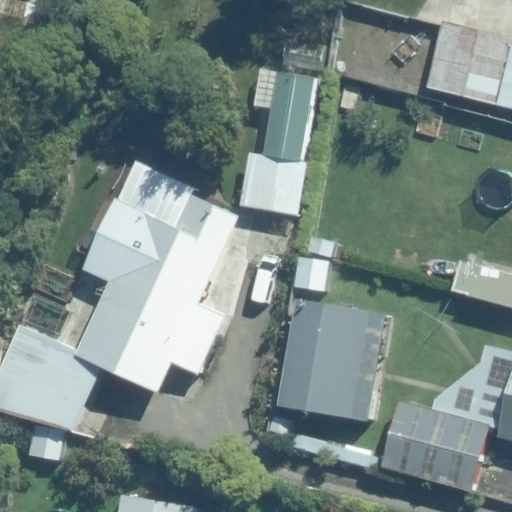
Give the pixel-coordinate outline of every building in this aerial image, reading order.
[(256,158),(249,211),(308,219),(326,87),(288,82),(277,161),(256,158)] [(175,398),(186,374),(203,382),(228,327),(212,320),(258,219),(141,166),(93,272),(118,283),(84,356),(162,391),(175,398)] [(511,270),(473,260),(463,297),(511,311),(511,270)] [(391,318),(306,308),(293,416),(379,426),(391,318)] [(110,370),(21,331),(0,378),(0,405),(79,440),(110,370)] [(511,354),(493,350),(489,367),(451,398),(447,413),(409,403),(392,469),(485,492),(497,444),(511,447),(511,354)] [(205,511),(206,509),(126,495),(122,511),(205,511)]
